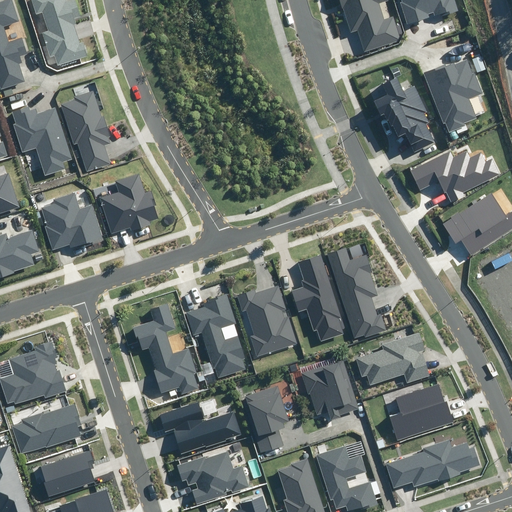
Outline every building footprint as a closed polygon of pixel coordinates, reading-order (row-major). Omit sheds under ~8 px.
[(0,86),(1,90),(25,82),(19,64),(22,63),(20,56),(27,54),(21,38),(8,42),(3,26),(18,21),(11,0),(7,0),(0,2),(0,86)] [(31,0),(36,15),(42,13),(48,30),(42,32),(50,57),(54,56),(57,65),(86,56),(82,43),(80,44),(74,25),(76,25),(74,19),(82,17),(76,0),(31,0)] [(386,0),(338,0),(350,33),(358,30),(365,52),(395,42),(401,37),(394,19),(384,22),(378,3),(387,0),(386,0)] [(400,2),(407,25),(430,18),(429,15),(433,14),(435,18),(458,11),(454,0),(402,0),(403,1),(400,2)] [(446,62),(423,72),(448,132),(464,125),(463,122),(475,116),(468,99),(483,93),(468,58),(448,66),(446,62)] [(390,125),(426,107),(414,85),(403,90),(397,78),(384,84),(389,94),(375,101),(381,113),(384,112),(390,125)] [(75,99),(61,104),(74,145),(77,144),(86,173),(111,165),(105,146),(111,144),(109,137),(110,137),(104,116),(102,116),(94,91),(75,97),(75,99)] [(38,146),(47,174),(64,169),(62,162),(72,159),(56,108),(38,113),(36,108),(30,110),(29,106),(12,111),(15,123),(13,123),(22,151),(38,146)] [(426,107),(390,125),(397,138),(406,133),(415,151),(435,141),(426,124),(430,122),(426,114),(429,113),(426,107)] [(450,151),(410,170),(420,190),(439,181),(450,203),(465,196),(463,191),(499,174),(492,159),(486,162),(481,153),(471,158),(467,150),(453,157),(450,151)] [(118,192),(100,198),(111,234),(131,228),(131,230),(150,225),(149,222),(158,219),(154,207),(157,206),(152,191),(145,194),(139,173),(115,181),(118,192)] [(0,212),(20,206),(9,174),(0,176),(0,212)] [(55,204),(41,208),(47,225),(44,226),(52,250),(69,244),(70,248),(91,241),(92,245),(105,241),(93,205),(80,209),(75,193),(54,200),(55,204)] [(491,194),(443,224),(456,244),(461,240),(470,254),(511,227),(511,211),(505,216),(491,194)] [(0,276),(34,265),(30,254),(39,251),(32,230),(8,238),(6,233),(0,235),(0,276)] [(341,296),(374,286),(365,256),(349,261),(345,249),(328,254),(341,296)] [(304,287),(292,291),(299,312),(306,310),(313,330),(317,329),(321,341),(343,334),(339,320),(343,319),(321,255),(298,262),(304,280),(302,281),(304,287)] [(254,291),(237,296),(242,311),(246,309),(254,335),(250,336),(256,356),(297,343),(288,317),(286,318),(284,311),(286,310),(278,286),(255,293),(254,291)] [(374,286),(341,296),(354,339),(387,329),(382,314),(378,315),(372,297),(377,296),(374,286)] [(209,305),(186,313),(193,334),(201,332),(216,378),(245,368),(242,359),(246,358),(239,336),(225,340),(221,328),(237,323),(228,295),(208,301),(209,305)] [(176,330),(168,304),(152,309),(156,320),(133,328),(136,339),(140,338),(143,349),(150,347),(157,370),(154,371),(161,392),(178,387),(181,396),(200,389),(196,375),(199,374),(190,346),(173,351),(167,333),(176,330)] [(382,349),(355,358),(362,378),(367,376),(370,386),(404,375),(406,383),(429,376),(420,349),(424,348),(419,332),(380,344),(382,349)] [(46,398),(66,392),(51,342),(33,348),(35,352),(9,360),(13,375),(0,379),(8,404),(14,402),(15,404),(45,395),(46,398)] [(358,409),(344,360),(302,373),(308,394),(310,393),(317,414),(328,411),(330,418),(358,409)] [(453,422),(440,383),(397,398),(401,412),(389,416),(398,440),(453,422)] [(278,386),(246,397),(256,427),(253,428),(261,452),(282,445),(277,430),(285,428),(283,423),(289,421),(278,386)] [(199,403),(159,415),(165,435),(174,432),(180,454),(240,435),(233,413),(205,422),(199,403)] [(21,423),(12,426),(21,455),(80,435),(77,425),(80,424),(73,405),(42,415),(41,413),(19,420),(21,423)] [(424,451),(386,463),(394,489),(413,483),(414,489),(461,475),(460,472),(480,465),(475,448),(469,450),(467,444),(450,449),(448,440),(423,448),(424,451)] [(0,511),(30,511),(9,446),(0,448),(0,511)] [(345,446),(316,455),(331,501),(333,500),(336,510),(346,507),(347,510),(375,501),(369,484),(349,490),(345,478),(365,472),(359,456),(349,459),(345,446)] [(89,451),(39,467),(48,497),(95,482),(90,467),(94,466),(89,451)] [(205,456),(176,465),(181,482),(185,481),(187,486),(196,483),(198,489),(192,491),(195,502),(226,494),(225,491),(231,489),(232,492),(248,487),(242,466),(232,469),(227,452),(205,459),(205,456)] [(326,511),(310,458),(277,468),(286,499),(284,500),(287,511),(326,511)] [(114,511),(107,490),(59,505),(61,511),(114,511)] [(268,511),(264,496),(240,503),(242,509),(232,511),(226,511),(225,508),(210,511),(268,511)]
